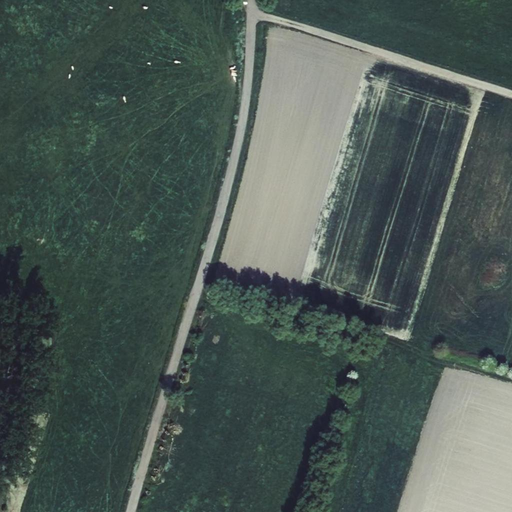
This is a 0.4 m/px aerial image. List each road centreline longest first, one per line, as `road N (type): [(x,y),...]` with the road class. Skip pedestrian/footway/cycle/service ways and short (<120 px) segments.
road 1 (track): [(254,0),(249,82),(133,511)]
road 2 (track): [(253,12),(511,93)]
